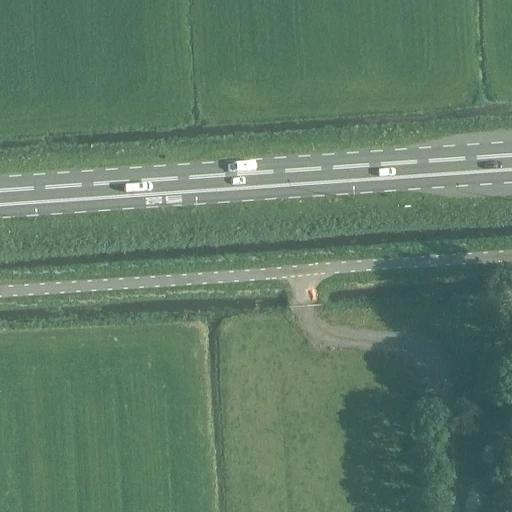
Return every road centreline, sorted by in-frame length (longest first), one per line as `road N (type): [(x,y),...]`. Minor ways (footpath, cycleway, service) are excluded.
road 1 (primary): [(0,198),(511,162)]
road 2 (unclassified): [(0,295),(511,263)]
road 3 (track): [(450,511),(443,392),(431,362),(402,348),(324,341),(310,332),(300,278)]
